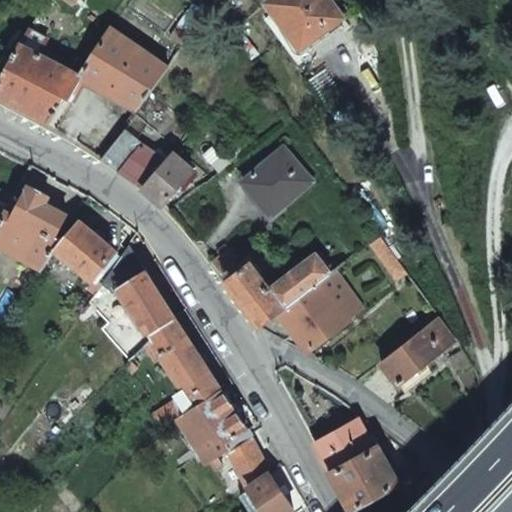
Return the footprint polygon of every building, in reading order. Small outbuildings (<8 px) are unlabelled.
[(341,13),(331,0),(266,0),(299,44),(341,13)] [(66,97),(59,93),(72,70),(41,53),(48,39),(29,29),(5,73),(0,81),(0,94),(51,123),(52,123),(66,97)] [(83,78),(141,109),(170,68),(111,29),(99,47),(86,65),(80,74),(83,77),(83,78)] [(83,77),(80,74),(72,70),(59,93),(66,97),(70,99),(83,78),(83,77)] [(142,143),(139,147),(122,136),(121,135),(111,149),(102,161),(137,183),(164,203),(170,210),(204,181),(173,154),(167,160),(142,143)] [(282,148),(238,181),(265,216),(308,183),(282,148)] [(48,197),(30,186),(13,216),(53,238),(54,237),(66,215),(45,203),(48,197)] [(0,220),(6,211),(14,197),(0,189),(0,190),(0,220)] [(0,220),(0,247),(39,270),(40,270),(50,256),(60,241),(54,237),(53,238),(13,216),(6,211),(0,220)] [(62,244),(65,247),(59,254),(86,277),(93,270),(97,273),(115,252),(80,222),(62,244)] [(408,274),(405,271),(381,239),(371,246),(394,277),(400,273),(403,278),(408,274)] [(150,334),(174,319),(131,246),(124,254),(111,271),(145,327),(130,341),(122,349),(132,358),(147,346),(153,341),(150,334)] [(233,258),(237,255),(236,254),(232,248),(226,250),(222,253),(213,262),(221,273),(236,262),(233,258)] [(265,323),(321,282),(322,283),(332,275),(316,254),(270,288),(249,261),(226,279),(262,325),(265,323)] [(93,293),(95,294),(103,281),(97,276),(86,288),(82,292),(88,297),(93,293)] [(265,323),(262,325),(264,327),(286,340),(296,334),(308,351),(350,321),(322,283),(321,282),(265,323)] [(104,297),(110,292),(105,286),(99,291),(104,297)] [(443,350),(437,342),(451,331),(440,317),(381,363),(398,384),(443,350)] [(153,341),(147,346),(158,362),(164,358),(189,393),(197,406),(222,391),(174,319),(150,334),(153,341)] [(129,375),(135,369),(128,362),(122,368),(129,375)] [(228,442),(247,430),(222,391),(197,406),(180,417),(201,448),(216,470),(222,466),(215,456),(231,446),(228,442)] [(180,417),(197,406),(189,393),(172,404),(180,417)] [(160,429),(180,417),(172,404),(158,413),(152,416),(160,429)] [(358,420),(316,443),(332,472),(375,449),(374,448),(358,420)] [(270,473),(252,441),(230,454),(246,486),(248,489),(250,488),(249,486),(270,473)] [(354,511),(401,485),(379,445),(374,448),(375,449),(332,472),(354,511)] [(295,511),(298,511),(307,507),(283,466),(270,473),(249,486),(250,488),(265,511),(290,511),(294,510),(295,511)] [(199,482),(194,475),(186,479),(191,487),(199,482)] [(250,511),(265,511),(250,488),(248,489),(246,486),(237,493),(250,511)]
